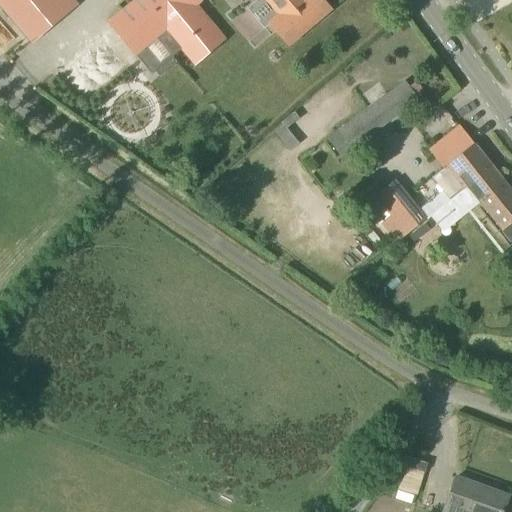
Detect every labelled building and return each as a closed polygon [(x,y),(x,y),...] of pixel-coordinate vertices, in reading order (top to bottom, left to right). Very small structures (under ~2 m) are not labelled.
[(63,0),(0,0),(0,5),(32,43),(71,9),(63,0)] [(177,62),(173,56),(210,24),(195,6),(197,5),(192,0),(135,0),(108,23),(145,67),(152,74),(155,71),(160,77),(177,62)] [(256,0),(248,8),(264,27),(270,23),(288,45),(330,9),(322,0),(305,0),(305,1),(303,0),(256,0)] [(405,81),(389,93),(336,133),(349,150),(418,99),(405,81)] [(503,180),(459,126),(430,149),(444,167),(431,178),(449,201),(466,186),(467,187),(483,174),(494,187),(503,180)] [(283,135),(289,148),(300,143),(294,129),(283,135)] [(467,187),(466,186),(449,201),(430,215),(443,232),(468,213),(480,203),(503,230),(511,222),(511,192),(503,180),(494,187),(483,174),(467,187)] [(363,202),(396,243),(425,219),(392,179),(363,202)] [(93,475),(77,511),(151,511),(156,501),(93,475)] [(502,511),(509,496),(456,477),(443,511),(502,511)]
